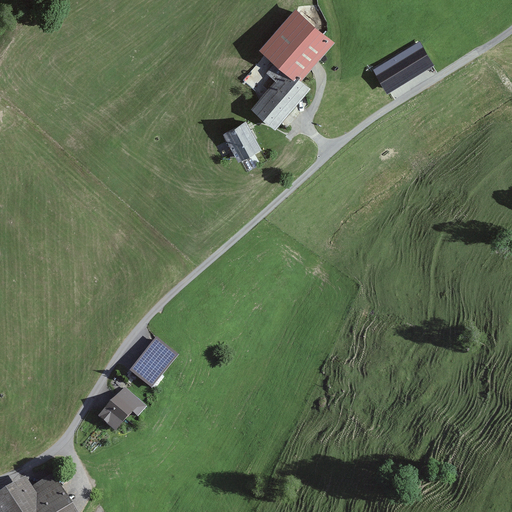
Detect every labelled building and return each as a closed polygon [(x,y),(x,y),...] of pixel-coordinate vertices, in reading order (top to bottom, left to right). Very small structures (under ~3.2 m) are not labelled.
[(295,7),(259,49),(275,63),(267,73),(275,81),(251,109),(275,130),(311,89),(302,81),(336,42),(295,7)] [(420,40),(373,69),(388,93),(435,65),(420,40)] [(246,121),(223,134),(238,162),(261,150),(246,121)] [(157,339),(130,374),(152,392),(180,357),(157,339)] [(125,388),(97,419),(115,435),(134,415),(138,419),(147,408),(125,388)] [(23,480),(0,494),(0,511),(73,511),(51,477),(30,490),(23,480)]
